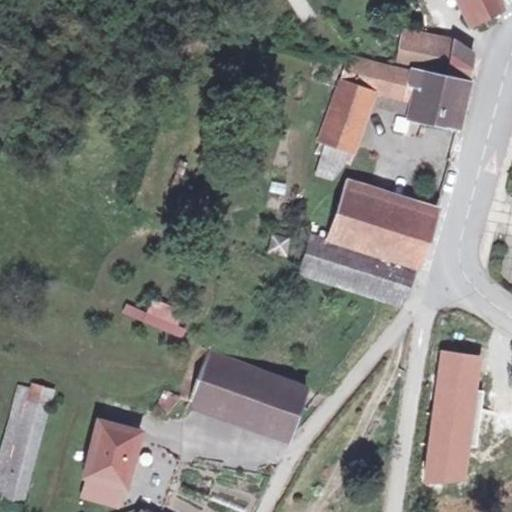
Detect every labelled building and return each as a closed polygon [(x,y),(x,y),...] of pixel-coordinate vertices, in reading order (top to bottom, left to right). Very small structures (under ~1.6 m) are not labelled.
[(464,0),(474,19),(502,9),(498,0),(464,0)] [(400,64),(469,78),(470,51),(453,40),(407,32),(400,64)] [(334,109),(364,119),(371,98),(409,109),(408,114),(458,126),(472,79),(469,78),(400,64),(355,56),(334,109)] [(323,151),(327,153),(344,159),(349,161),(364,119),(334,109),(325,133),(323,151)] [(341,167),(344,159),(327,153),(321,171),(331,174),(341,167)] [(333,238),(416,263),(418,263),(434,209),(347,184),(333,238)] [(397,300),(416,263),(333,238),(319,234),(308,272),(397,300)] [(267,236),(266,257),(287,258),(288,237),(267,236)] [(127,303),(122,315),(180,338),(187,320),(159,308),(156,315),(127,303)] [(293,435),(310,388),(213,352),(195,398),(293,435)] [(0,461),(0,474),(2,475),(0,480),(0,483),(19,487),(44,393),(24,388),(4,462),(0,461)] [(173,410),(184,394),(171,390),(162,405),(173,410)] [(95,478),(124,486),(129,488),(142,433),(106,422),(91,477),(95,478)] [(118,506),(124,486),(95,478),(89,497),(118,506)]
